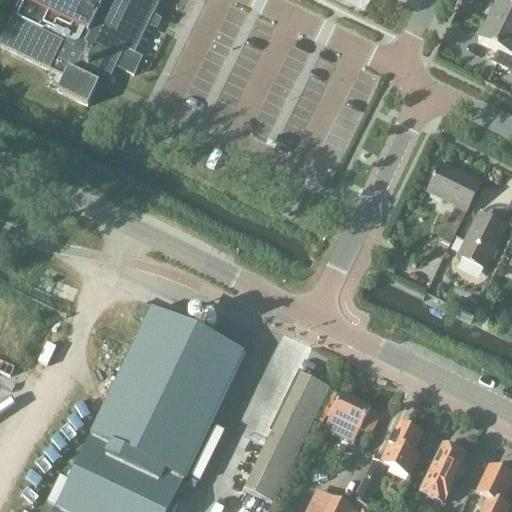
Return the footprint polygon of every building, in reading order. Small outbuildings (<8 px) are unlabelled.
[(0,50),(63,81),(57,95),(87,110),(99,86),(90,82),(93,75),(110,83),(125,52),(135,57),(162,0),(12,0),(16,2),(0,34),(0,50)] [(511,0),(498,0),(496,5),(511,12),(511,0)] [(511,12),(496,5),(487,24),(511,36),(511,12)] [(511,60),(511,61),(511,60),(511,36),(487,24),(477,44),(496,54),(491,64),(511,75),(511,60)] [(444,232),(443,232),(438,243),(450,248),(454,237),(479,187),(439,168),(433,181),(426,196),(455,210),(444,232)] [(511,204),(502,226),(511,230),(511,204)] [(478,219),(458,260),(484,273),(504,231),(478,219)] [(167,511),(181,483),(243,357),(151,313),(90,439),(55,511),(167,511)] [(244,493),(254,498),(272,507),(328,392),(300,377),(272,435),(244,493)] [(340,398),(335,407),(323,433),(351,447),(358,433),(360,434),(360,433),(370,437),(380,418),(369,412),(340,398)] [(398,426),(385,455),(390,458),(385,467),(410,479),(414,469),(408,466),(421,437),(410,431),(398,426)] [(443,507),(456,479),(458,480),(463,477),(463,463),(465,459),(442,448),(438,457),(435,463),(434,462),(419,495),(443,507)] [(371,465),(353,503),(366,509),(383,471),(371,465)] [(487,503),(482,511),(508,511),(509,511),(500,507),(511,481),(489,469),(475,498),(487,503)] [(328,499),(321,511),(352,511),(353,510),(328,499)]
